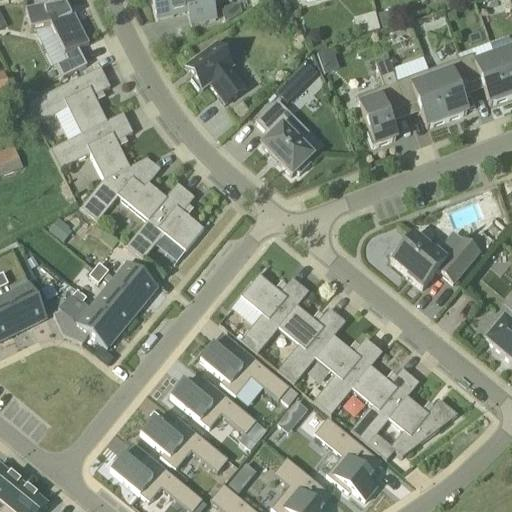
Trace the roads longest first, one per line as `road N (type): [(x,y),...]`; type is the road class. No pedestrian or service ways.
road 1 (residential): [(275,214),(59,478)]
road 2 (residential): [(287,225),(511,409)]
road 3 (residential): [(106,0),(174,122),(275,214)]
road 4 (residential): [(511,140),(287,225)]
road 5 (residential): [(415,511),(511,431)]
